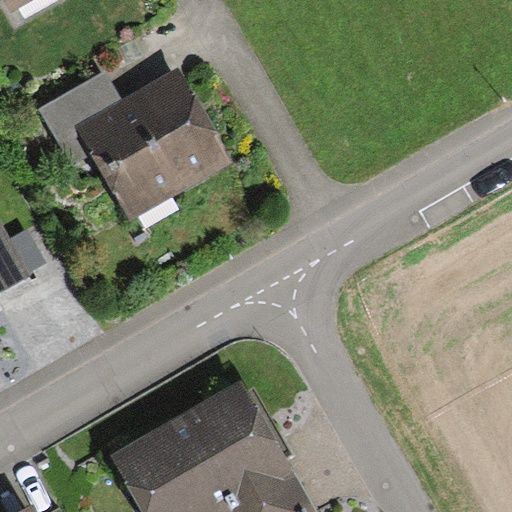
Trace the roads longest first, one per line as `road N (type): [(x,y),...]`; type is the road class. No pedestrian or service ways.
road 1 (residential): [(0,440),(280,276)]
road 2 (residential): [(414,511),(280,276)]
road 3 (residential): [(280,276),(511,138)]
